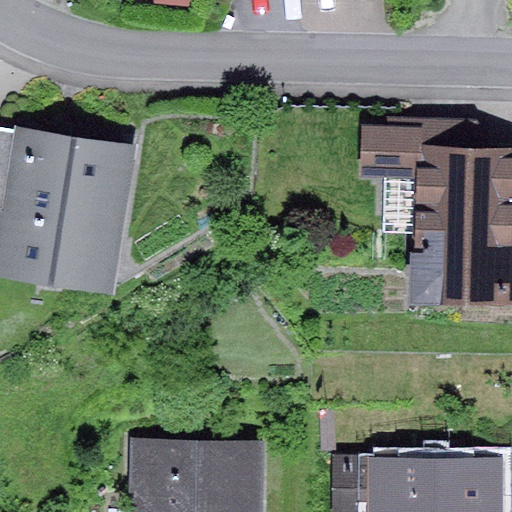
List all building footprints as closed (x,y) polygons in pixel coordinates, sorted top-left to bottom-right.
[(387,125),(366,124),(365,172),(421,173),(417,297),(511,299),(511,146),(481,145),(481,119),(387,116),(387,125)] [(134,144),(17,125),(16,130),(3,212),(0,232),(0,272),(112,290),(134,144)] [(0,211),(3,212),(16,130),(0,127),(0,211)] [(263,511),(266,443),(132,440),(130,511),(263,511)] [(500,511),(501,458),(337,456),(336,511),(500,511)]
